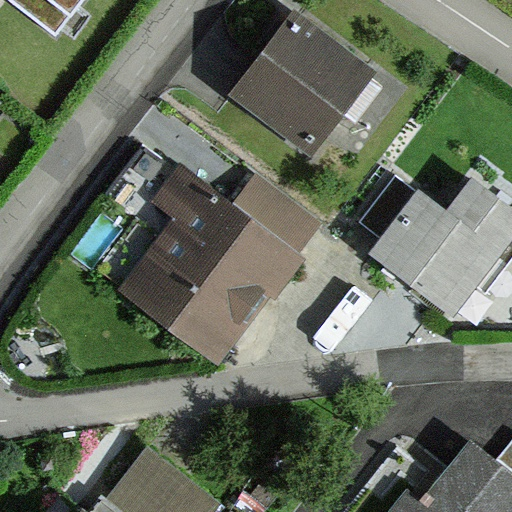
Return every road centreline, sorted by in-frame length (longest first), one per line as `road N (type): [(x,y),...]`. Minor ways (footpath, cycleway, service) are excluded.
road 1 (residential): [(0,425),(365,372),(511,361)]
road 2 (residential): [(0,255),(192,0)]
